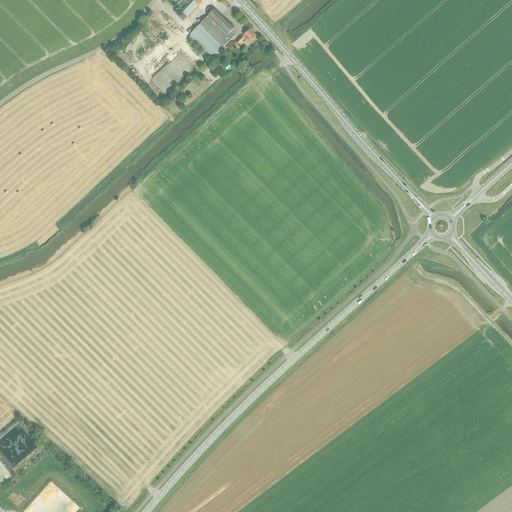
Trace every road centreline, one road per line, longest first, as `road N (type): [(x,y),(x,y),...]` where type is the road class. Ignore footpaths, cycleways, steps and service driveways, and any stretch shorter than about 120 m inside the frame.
road 1 (secondary): [(146,511),(245,404),(432,235)]
road 2 (secondary): [(432,217),(236,0)]
road 3 (track): [(154,0),(117,38),(0,104)]
